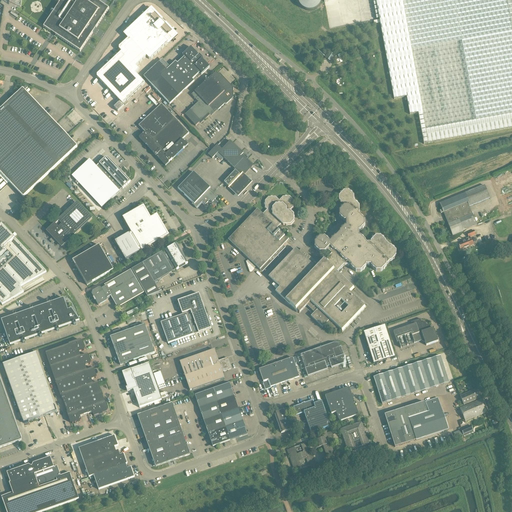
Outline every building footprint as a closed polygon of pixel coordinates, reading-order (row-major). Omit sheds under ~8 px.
[(80,52),(96,28),(109,9),(104,6),(95,0),(53,0),(59,3),(43,27),(54,35),(80,52)] [(314,11),(318,9),(321,5),(322,2),(322,0),(298,0),(299,3),(301,6),(303,9),(307,11),(310,11),(314,11)] [(511,0),(375,0),(390,76),(393,94),(406,92),(409,110),(421,107),(425,129),(438,127),(441,145),(511,131),(511,0)] [(124,106),(123,105),(145,84),(136,74),(139,71),(136,67),(147,57),(149,59),(151,60),(175,37),(175,35),(169,28),(153,11),(150,11),(132,28),(127,34),(127,36),(129,38),(119,48),(119,50),(113,56),(113,58),(114,59),(97,75),(97,78),(120,102),(114,108),(118,112),(124,106)] [(191,48),(167,70),(159,62),(144,77),(170,105),(194,82),(192,80),(197,76),(198,78),(201,75),(209,67),(202,59),(203,58),(201,57),(199,55),(198,56),(191,48)] [(232,97),(233,96),(233,93),(232,92),(232,87),(228,83),(226,83),(224,81),(224,79),(220,74),(218,74),(216,72),(212,77),(211,76),(191,95),(198,103),(185,115),(196,126),(209,114),(210,115),(217,109),(218,110),(224,104),(227,104),(232,100),(232,97)] [(77,147),(67,136),(23,89),(0,109),(0,173),(23,198),(77,147)] [(162,105),(161,105),(139,126),(145,133),(140,138),(155,154),(154,155),(156,157),(157,156),(166,166),(187,146),(182,140),(189,134),(162,105)] [(226,137),(219,145),(222,149),(230,140),(226,137)] [(212,151),(209,155),(213,159),(216,156),(218,153),(219,154),(224,158),(235,169),(236,170),(224,182),(229,187),(242,173),(244,175),(245,173),(248,170),(252,165),(244,157),(245,156),(230,142),(222,150),(217,146),(212,151)] [(218,153),(216,156),(221,161),(224,158),(219,154),(218,153)] [(104,159),(96,167),(90,160),(72,177),(102,208),(119,192),(119,191),(122,188),(123,189),(130,182),(109,159),(108,159),(107,158),(106,158),(105,159),(104,159)] [(197,209),(202,203),(205,206),(209,201),(212,203),(218,197),(209,189),(210,188),(194,173),(178,189),(192,203),(192,204),(197,209)] [(237,199),(251,184),(241,175),(227,190),(237,199)] [(442,210),(443,213),(444,213),(449,224),(448,225),(453,236),(463,232),(462,231),(477,225),(472,215),(469,207),(489,198),(484,185),(440,204),(442,210)] [(334,277),(338,273),(344,266),(351,266),(351,267),(353,269),(352,270),(354,271),(356,272),(361,272),(363,270),(363,271),(365,269),(364,269),(366,267),(366,266),(371,266),(371,267),(373,269),(374,270),(376,272),(382,272),(383,270),(384,270),(385,269),(385,268),(387,266),(387,265),(390,261),(391,261),(393,259),(394,260),(395,258),(397,256),(396,251),(394,249),(395,249),(393,247),(393,248),(391,246),(390,246),(386,242),(386,241),(384,239),(383,237),(383,238),(381,236),(375,236),(374,238),(373,238),(372,239),(370,241),(370,242),(366,242),(366,241),(364,239),(362,238),(360,236),(359,236),(359,232),(360,232),(362,230),(364,228),(363,228),(365,226),(365,221),(363,219),(362,217),(362,218),(359,215),(360,214),(360,213),(359,212),(360,211),(360,206),(358,204),(356,202),(356,203),(354,201),(354,196),(352,194),(353,194),(351,192),(351,193),(349,191),(344,191),(342,193),(341,193),(340,194),(339,196),(339,201),(341,203),(340,204),(342,205),(344,206),(342,208),(341,209),(341,210),(339,212),(339,217),(341,219),(342,220),(343,220),(344,222),(346,222),(346,227),(345,227),(343,229),(342,228),(341,230),(340,232),(339,231),(338,231),(334,236),(334,237),(335,237),(333,239),(331,240),(332,240),(330,242),(328,240),(327,239),(325,237),(319,237),(318,239),(317,239),(316,240),(316,241),(314,243),(314,248),(316,250),(318,251),(320,253),(325,253),(327,251),(331,255),(325,261),(323,259),(317,264),(302,249),(297,254),(293,251),(270,275),(274,279),(272,281),(280,289),(280,288),(290,297),(285,302),(297,313),(298,312),(300,314),(307,306),(314,313),(310,317),(323,328),(326,324),(333,331),(336,327),(342,333),(366,308),(334,277)] [(260,271),(284,245),(289,240),(278,229),(282,224),(283,226),(286,226),(288,226),(291,226),(293,223),(292,223),(294,220),(294,219),(295,219),(295,217),(294,217),(294,215),(290,211),(294,208),(294,205),(294,203),(294,200),(290,197),(287,197),(287,196),(285,196),(285,197),(282,197),(279,200),(275,197),(273,197),(271,197),(268,197),(264,201),(265,204),(264,204),(264,206),(265,206),(265,208),(266,210),(262,214),(257,209),(228,240),(260,271)] [(77,204),(48,231),(48,232),(54,238),(52,240),(54,241),(55,240),(62,246),(91,219),(77,204)] [(124,219),(131,232),(132,233),(129,235),(129,234),(115,242),(126,260),(140,252),(139,251),(142,250),(142,251),(168,236),(157,216),(151,220),(143,207),(124,219)] [(5,229),(0,232),(0,303),(2,306),(24,293),(21,288),(46,273),(15,240),(10,234),(5,229)] [(470,237),(475,235),(474,231),(467,234),(468,238),(461,241),(462,244),(458,245),(460,250),(473,245),(470,237)] [(162,252),(132,270),(147,298),(160,293),(154,283),(173,272),(173,271),(176,269),(177,270),(188,263),(177,244),(165,250),(166,251),(162,253),(162,252)] [(113,271),(99,246),(73,261),(87,286),(113,271)] [(118,309),(119,308),(144,293),(131,270),(104,286),(105,287),(101,289),(100,288),(91,293),(99,306),(108,300),(107,300),(111,297),(118,309)] [(161,323),(166,337),(168,344),(198,333),(211,329),(199,294),(178,302),(182,314),(183,314),(183,315),(161,323)] [(71,309),(68,310),(64,299),(50,303),(50,302),(49,302),(49,301),(46,302),(47,304),(33,309),(33,308),(32,308),(32,307),(30,308),(30,310),(16,315),(16,314),(15,314),(15,313),(13,314),(13,316),(1,320),(10,345),(22,341),(23,343),(25,342),(25,341),(25,340),(39,335),(40,337),(42,336),(42,335),(42,334),(56,329),(57,331),(59,330),(59,329),(59,328),(73,323),(74,325),(76,325),(76,323),(76,322),(79,321),(71,309)] [(426,346),(438,342),(434,328),(431,329),(429,325),(426,326),(425,322),(422,323),(420,319),(411,323),(412,325),(393,332),(397,343),(398,342),(401,348),(408,346),(415,344),(415,343),(421,341),(425,342),(426,346)] [(145,325),(110,337),(120,365),(139,359),(142,358),(155,353),(145,325)] [(385,326),(364,333),(369,348),(368,348),(368,351),(370,354),(374,364),(395,357),(385,326)] [(94,417),(103,414),(107,412),(108,410),(106,404),(105,403),(98,383),(93,384),(92,380),(96,378),(97,377),(94,369),(93,369),(87,371),(85,366),(90,365),(91,363),(88,355),(87,355),(81,357),(79,353),(85,351),(85,350),(82,341),(80,340),(69,344),(68,345),(46,353),(61,396),(62,396),(67,412),(67,413),(70,423),(73,424),(81,422),(81,420),(80,417),(92,413),(93,416),(94,417)] [(346,363),(340,345),(339,344),(334,343),(300,355),(308,377),(327,370),(326,367),(331,366),(331,368),(346,363)] [(215,350),(180,361),(189,390),(225,379),(223,372),(232,369),(228,358),(218,361),(215,350)] [(24,423),(26,423),(57,412),(36,353),(3,365),(24,423)] [(431,359),(439,386),(449,383),(441,356),(431,359)] [(293,358),(259,370),(266,389),(299,377),(294,361),(293,358)] [(439,386),(431,359),(421,362),(430,389),(439,386)] [(430,389),(421,362),(412,365),(420,392),(430,389)] [(141,364),(142,366),(131,370),(122,373),(128,388),(126,388),(127,392),(133,390),(140,408),(162,400),(149,364),(145,365),(144,363),(141,364)] [(412,365),(402,368),(411,395),(420,392),(412,365)] [(402,368),(393,371),(401,398),(411,395),(402,368)] [(154,374),(158,385),(165,383),(161,371),(154,374)] [(401,398),(393,371),(383,374),(392,401),(401,398)] [(392,401),(383,374),(374,378),(382,404),(392,401)] [(0,448),(22,440),(0,377),(0,448)] [(217,402),(234,396),(229,383),(195,396),(199,409),(217,402)] [(336,412),(339,422),(359,415),(355,406),(356,405),(356,403),(354,403),(349,388),(325,396),(331,414),(336,412)] [(477,389),(460,396),(464,405),(480,398),(477,389)] [(234,396),(217,402),(221,415),(238,409),(234,396)] [(449,430),(447,424),(438,398),(425,402),(429,412),(427,412),(417,416),(409,418),(416,441),(449,430)] [(471,403),(460,408),(465,420),(465,421),(472,418),(481,415),(487,412),(484,406),(481,399),(473,403),(471,403)] [(330,427),(326,413),(322,402),(314,404),(313,400),(293,407),(296,415),(304,413),(311,433),(330,427)] [(217,402),(199,409),(204,421),(221,415),(217,402)] [(424,402),(414,406),(417,416),(427,412),(424,402)] [(164,406),(137,416),(155,467),(190,455),(172,404),(164,406)] [(414,406),(405,409),(408,419),(409,418),(417,416),(414,406)] [(243,422),(238,409),(221,415),(226,428),(243,422)] [(405,409),(394,412),(400,428),(410,425),(408,419),(405,409)] [(281,433),(293,429),(286,410),(274,414),(281,433)] [(400,428),(394,412),(385,415),(390,431),(400,428)] [(221,415),(204,421),(208,434),(226,428),(221,415)] [(248,435),(243,422),(226,428),(230,441),(248,435)] [(348,451),(369,444),(361,423),(340,430),(348,451)] [(415,441),(410,425),(400,428),(405,444),(415,441)] [(463,435),(473,431),(471,426),(461,430),(463,435)] [(230,441),(226,428),(208,434),(213,447),(230,441)] [(400,428),(390,431),(395,447),(397,447),(405,444),(400,428)] [(324,433),(325,437),(314,441),(316,448),(323,446),(328,460),(335,457),(326,432),(324,433)] [(117,452),(117,451),(116,447),(118,446),(115,436),(79,449),(84,463),(117,452)] [(295,471),(316,464),(308,443),(287,451),(295,471)] [(117,452),(84,463),(89,478),(94,476),(126,465),(127,464),(124,454),(120,455),(119,451),(117,451),(117,452)] [(29,465),(7,473),(10,483),(9,483),(13,493),(2,497),(6,511),(42,511),(76,500),(79,499),(70,473),(61,476),(57,466),(54,468),(50,458),(33,464),(32,467),(29,465)] [(127,469),(126,465),(94,476),(99,490),(134,478),(131,468),(127,469)]
